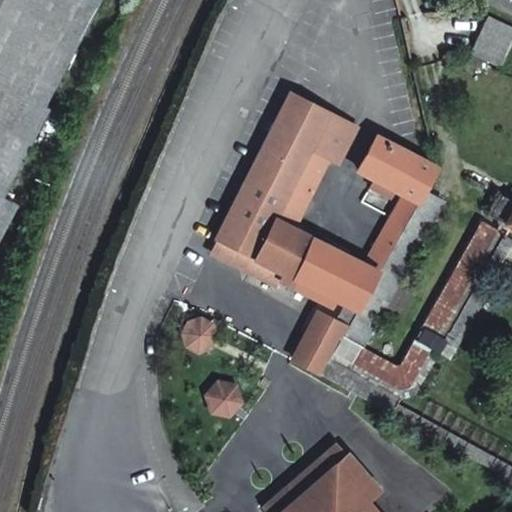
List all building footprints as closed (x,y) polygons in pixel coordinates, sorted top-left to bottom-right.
[(105,0),(0,0),(0,207),(15,214),(26,193),(14,187),(58,100),(53,97),(89,24),(93,26),(105,0)] [(480,49),(497,57),(511,63),(511,28),(493,19),(480,49)] [(354,127),(290,93),(210,240),(259,267),(253,278),(290,294),(296,283),(344,307),(356,314),(425,188),(434,170),(377,140),(358,174),(398,197),(362,262),(275,217),(321,132),(343,146),(354,127)] [(425,188),(356,314),(380,326),(448,199),(425,188)] [(511,203),(499,197),(492,211),(485,207),(416,343),(389,331),(363,378),(411,403),(435,356),(442,360),(448,348),(442,346),(475,282),(486,287),(508,245),(498,240),(502,233),(511,239),(511,203)] [(0,245),(15,214),(0,207),(0,245)] [(290,294),(338,319),(344,307),(296,283),(290,294)] [(389,331),(380,326),(356,314),(346,310),(339,324),(321,314),(294,363),(322,378),(397,423),(411,403),(363,378),(389,331)] [(237,394),(232,379),(215,376),(203,388),(208,404),(224,408),(237,394)] [(426,437),(435,422),(408,409),(400,422),(426,437)] [(511,465),(435,422),(426,437),(511,483),(511,465)] [(350,452),(341,440),(258,500),(268,511),(350,452)] [(377,487),(350,452),(268,511),(375,511),(363,496),(377,487)]
